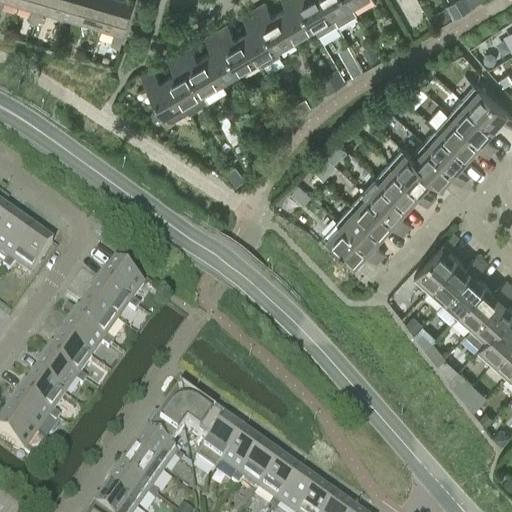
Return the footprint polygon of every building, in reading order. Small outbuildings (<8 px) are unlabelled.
[(3,0),(5,0),(17,3),(18,0),(0,0),(0,10),(0,11),(3,0)] [(41,0),(18,0),(17,3),(31,7),(28,19),(35,23),(41,0)] [(64,0),(41,0),(35,23),(43,23),(46,12),(59,16),(64,0)] [(86,0),(64,0),(59,16),(73,20),(69,31),(76,35),(86,0)] [(109,0),(86,0),(76,35),(84,36),(87,24),(101,28),(109,0)] [(132,0),(109,0),(101,28),(114,32),(111,44),(119,48),(124,32),(123,32),(132,0)] [(288,6),(279,11),(294,37),(313,26),(297,0),(282,0),(284,2),(286,1),(288,6)] [(332,15),(322,0),(297,0),(313,26),(318,35),(337,24),(332,15)] [(322,0),(332,15),(335,13),(337,16),(343,18),(347,16),(348,10),(347,6),(350,4),(347,0),(322,0)] [(465,0),(456,0),(447,6),(454,18),(470,8),(465,0)] [(294,37),(279,11),(270,16),(268,12),(269,11),(265,3),(253,9),(276,48),(294,37)] [(446,6),(434,13),(439,22),(451,15),(446,6)] [(251,27),(242,33),(257,59),(261,66),(280,55),(276,48),(253,9),(242,16),(247,24),(248,23),(251,27)] [(257,59),(242,33),(233,38),(230,34),(232,33),(227,25),(216,31),(239,70),(257,59)] [(130,28),(128,35),(131,36),(133,36),(135,37),(137,30),(136,30),(134,29),(130,28)] [(214,49),(205,54),(220,81),(239,70),(216,31),(205,38),(209,46),(211,45),(214,49)] [(371,44),(362,49),(369,62),(379,57),(371,44)] [(190,46),(179,53),(201,92),(220,81),(205,54),(195,60),(193,56),(195,54),(190,46)] [(207,102),(201,92),(179,53),(167,60),(172,68),(174,67),(176,71),(167,76),(187,111),(188,113),(207,102)] [(354,57),(345,62),(353,75),(361,69),(354,57)] [(187,111),(167,76),(158,82),(156,77),(158,76),(153,68),(141,75),(167,119),(171,121),(187,111)] [(336,68),(319,80),(328,92),(345,81),(336,68)] [(507,73),(499,79),(502,86),(511,80),(507,73)] [(511,117),(475,84),(461,99),(493,127),(501,118),(511,127),(511,117)] [(305,97),(295,102),(301,113),(310,105),(305,97)] [(461,99),(448,113),(492,152),(496,147),(484,136),(493,127),(461,99)] [(448,113),(436,127),(467,156),(475,146),(487,157),(492,152),(448,113)] [(226,114),(217,119),(226,133),(234,128),(226,114)] [(436,127),(423,142),(466,181),(470,176),(459,165),(467,156),(436,127)] [(424,186),(432,177),(432,176),(410,156),(411,155),(396,142),(382,157),(388,162),(432,201),(436,196),(424,186)] [(461,186),(466,181),(423,142),(411,155),(410,156),(432,176),(432,177),(440,185),(450,175),(461,186)] [(338,145),(327,157),(334,163),(345,151),(338,145)] [(325,157),(320,162),(330,171),(334,166),(325,157)] [(388,162),(375,177),(407,205),(415,196),(427,206),(432,201),(388,162)] [(236,166),(226,174),(233,183),(235,186),(236,185),(245,177),(236,166)] [(375,177),(363,191),(406,230),(410,225),(398,214),(407,205),(375,177)] [(298,184),(291,193),(303,204),(311,195),(298,184)] [(363,191),(350,205),(381,233),(389,224),(401,235),(406,230),(363,191)] [(2,194),(0,196),(0,203),(3,206),(8,198),(2,194)] [(0,235),(13,218),(0,209),(3,206),(0,203),(0,235)] [(350,205),(337,219),(380,258),(385,253),(373,243),(381,233),(350,205)] [(0,235),(0,254),(9,262),(34,228),(27,223),(25,227),(13,218),(0,235)] [(376,263),(380,258),(337,219),(323,235),(355,263),(364,253),(376,263)] [(40,232),(34,228),(9,262),(29,275),(51,245),(37,236),(40,232)] [(413,275),(428,289),(456,258),(447,250),(458,238),(452,233),(413,275)] [(428,289),(442,302),(481,259),(476,255),(466,266),(456,258),(428,289)] [(451,321),(457,315),(485,284),(476,276),(486,264),(481,259),(442,302),(437,308),(451,321)] [(95,279),(129,303),(143,284),(112,262),(103,275),(100,273),(95,279)] [(129,303),(95,279),(91,285),(94,288),(85,300),(116,322),(129,303)] [(457,315),(471,328),(510,285),(505,280),(494,292),(485,284),(457,315)] [(465,334),(478,346),(484,340),(485,341),(506,318),(506,319),(511,312),(511,308),(504,301),(511,292),(511,286),(510,285),(471,328),(465,334)] [(116,322),(85,300),(77,312),(66,305),(62,311),(69,316),(102,340),(116,322)] [(413,315),(406,323),(414,334),(423,324),(413,315)] [(59,337),(89,359),(102,340),(69,316),(64,323),(68,325),(59,337)] [(476,348),(492,362),(511,339),(511,323),(506,319),(506,318),(485,341),(484,340),(478,346),(476,348)] [(42,353),(76,378),(89,359),(59,337),(50,350),(47,347),(42,353)] [(511,339),(492,362),(505,375),(511,367),(511,339)] [(32,375),(63,396),(76,378),(42,353),(38,360),(41,362),(32,375)] [(16,391),(50,415),(63,396),(32,375),(24,387),(20,384),(16,391)] [(6,412),(36,433),(50,415),(16,391),(11,397),(15,399),(6,412)] [(183,428),(205,443),(206,443),(225,416),(214,409),(211,413),(190,398),(179,400),(183,428)] [(149,419),(141,431),(167,450),(168,449),(183,428),(179,400),(168,401),(153,422),(149,419)] [(0,436),(23,453),(34,436),(36,433),(6,412),(0,420),(0,436)] [(486,412),(479,419),(486,425),(492,418),(486,412)] [(214,472),(219,464),(241,433),(229,425),(231,421),(225,416),(206,443),(205,443),(194,458),(214,472)] [(500,428),(492,437),(501,444),(508,436),(500,428)] [(140,439),(131,452),(161,474),(175,454),(168,449),(167,450),(141,431),(136,437),(140,439)] [(36,433),(34,436),(38,439),(42,442),(54,450),(56,447),(36,433)] [(219,464),(238,477),(262,443),(256,438),(253,442),(241,433),(219,464)] [(238,477),(257,490),(278,460),(266,451),(269,447),(262,443),(238,477)] [(119,461),(114,468),(148,492),(161,474),(131,452),(122,464),(119,461)] [(257,490),(275,503),(299,469),(293,465),(291,468),(278,460),(257,490)] [(113,477),(104,489),(135,511),(148,492),(114,468),(110,474),(113,477)] [(275,503),(287,511),(296,511),(315,486),(303,477),(306,474),(299,469),(275,503)] [(324,511),(337,496),(330,491),(328,495),(315,486),(296,511),(324,511)] [(134,511),(135,511),(104,489),(96,501),(92,499),(88,505),(97,511),(134,511)] [(324,511),(351,511),(340,504),(343,500),(337,496),(324,511)]
